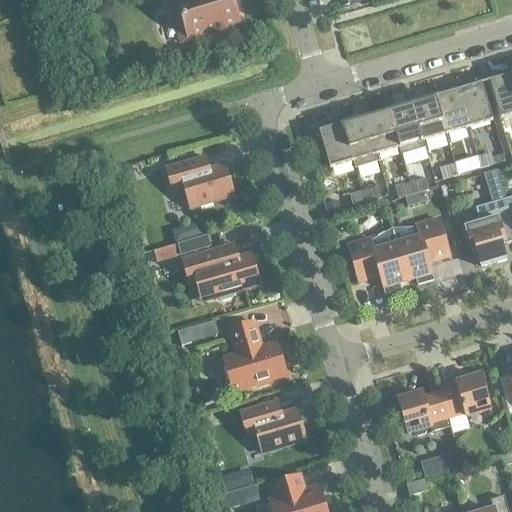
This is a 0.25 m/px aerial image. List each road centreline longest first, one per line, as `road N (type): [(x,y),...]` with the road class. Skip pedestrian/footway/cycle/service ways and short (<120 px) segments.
road 1 (residential): [(319,90),(264,107),(334,361)]
road 2 (residential): [(319,90),(511,31)]
road 3 (residential): [(334,361),(511,309)]
road 4 (residential): [(334,361),(379,511)]
